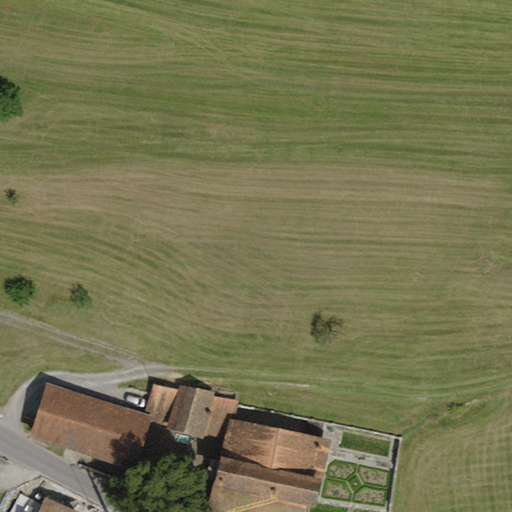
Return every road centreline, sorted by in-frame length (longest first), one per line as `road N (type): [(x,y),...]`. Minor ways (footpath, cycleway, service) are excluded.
road 1 (track): [(0,435),(22,399),(46,381),(147,367),(450,395),(511,378)]
road 2 (tertiary): [(139,511),(0,440)]
road 3 (track): [(0,316),(147,367)]
